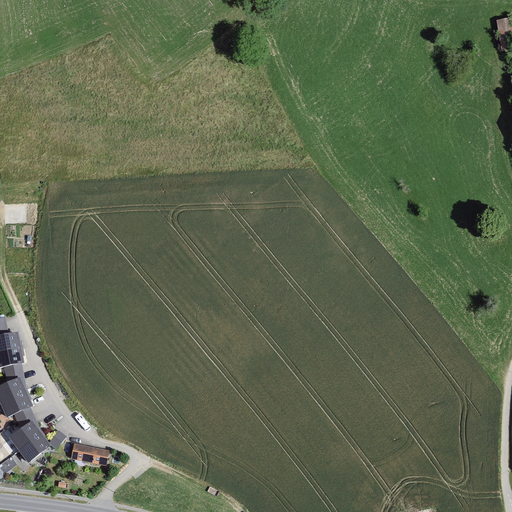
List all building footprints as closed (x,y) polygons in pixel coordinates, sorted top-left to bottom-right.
[(511,29),(510,19),(496,22),(502,52),(511,50),(511,29)] [(0,319),(0,338),(9,337),(6,319),(0,319)] [(0,338),(0,369),(3,369),(16,367),(22,366),(17,336),(9,337),(0,338)] [(16,367),(3,369),(6,385),(17,380),(16,367)] [(6,385),(0,387),(0,410),(5,420),(15,416),(26,411),(30,409),(17,380),(6,385)] [(26,411),(15,416),(20,431),(30,423),(26,411)] [(20,431),(8,440),(27,465),(49,448),(30,423),(20,431)] [(50,443),(57,448),(66,436),(60,431),(50,443)] [(108,453),(73,446),(70,460),(105,467),(108,453)]
